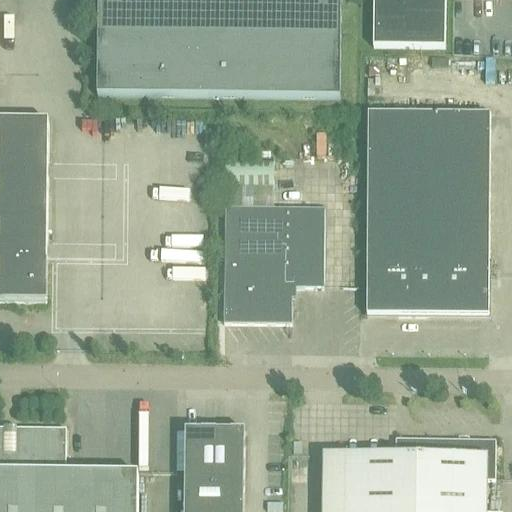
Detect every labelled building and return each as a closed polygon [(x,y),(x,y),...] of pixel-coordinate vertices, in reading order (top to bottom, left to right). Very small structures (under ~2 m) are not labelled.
[(97,99),(340,102),(340,0),(98,0),(98,39),(97,99)] [(373,0),(373,50),(445,51),(445,0),(373,0)] [(366,55),(366,71),(389,71),(389,55),(366,55)] [(366,318),(489,320),(492,118),(369,117),(366,318)] [(0,304),(47,305),(48,124),(0,123),(0,304)] [(339,132),(319,133),(321,162),(341,161),(339,132)] [(239,150),(254,145),(249,133),(235,138),(239,150)] [(273,189),(274,159),(225,157),(223,187),(273,189)] [(176,199),(209,199),(209,171),(176,171),(176,199)] [(224,327),(292,328),(292,292),(324,292),(325,212),(225,211),(224,327)] [(0,511),(137,511),(138,477),(65,476),(66,432),(0,431),(0,511)] [(185,433),(185,462),(215,463),(215,434),(185,433)] [(214,492),(244,492),(245,434),(215,434),(215,463),(214,492)] [(346,511),(487,511),(487,484),(495,484),(496,444),(396,443),(395,459),(347,459),(346,511)] [(185,462),(184,491),(214,492),(215,463),(185,462)] [(184,491),(184,511),(244,511),(244,492),(214,492),(184,491)]
